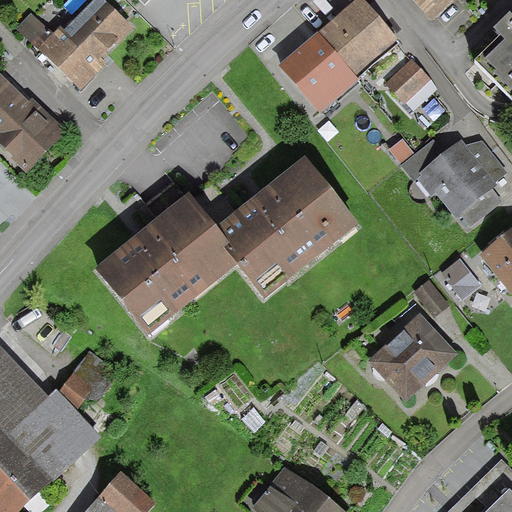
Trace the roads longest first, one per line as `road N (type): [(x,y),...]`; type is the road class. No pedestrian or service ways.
road 1 (residential): [(0,268),(168,80),(265,0)]
road 2 (residential): [(395,511),(409,487),(511,397)]
road 3 (unknown): [(0,41),(108,148)]
